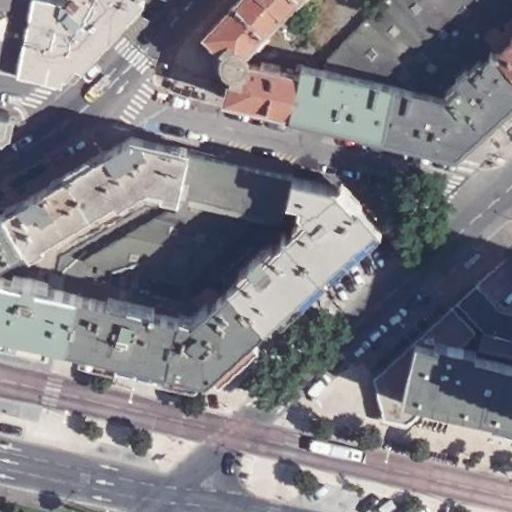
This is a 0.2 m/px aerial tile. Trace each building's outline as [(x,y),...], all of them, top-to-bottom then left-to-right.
[(0,0),(0,58),(68,73),(70,71),(135,0),(0,0)] [(282,14),(267,0),(241,0),(208,35),(223,50),(221,59),(223,69),(232,80),(226,99),(291,114),(301,74),(247,62),(246,53),(282,14)] [(267,0),(282,14),(295,0),(267,0)] [(511,1),(510,0),(388,0),(330,59),(328,71),(450,101),(466,85),(461,79),(468,72),(474,76),(496,55),(495,54),(478,35),(494,21),(501,27),(511,16),(511,1)] [(496,55),(511,73),(511,38),(495,54),(496,55)] [(328,71),(317,120),(363,131),(410,142),(457,154),(511,103),(511,73),(496,55),(474,76),(468,72),(461,79),(466,85),(450,101),(328,71)] [(301,74),(291,114),(317,120),(328,71),(303,66),(301,74)] [(131,137),(6,211),(25,244),(31,254),(46,246),(44,240),(90,213),(94,219),(147,187),(162,191),(161,195),(177,199),(189,151),(131,137)] [(204,154),(189,151),(177,199),(174,211),(146,205),(60,256),(55,273),(67,275),(82,279),(195,301),(282,221),(285,205),(292,176),(204,154)] [(231,287),(266,324),(376,222),(360,205),(355,208),(334,184),(292,176),(285,205),(300,208),(306,215),(288,233),(283,230),(248,263),(252,267),(231,287)] [(25,244),(6,211),(0,214),(0,329),(67,344),(82,279),(67,275),(64,290),(48,285),(51,272),(41,270),(37,282),(24,279),(29,260),(12,257),(7,278),(0,275),(0,261),(16,253),(15,249),(25,244)] [(474,333),(452,307),(374,378),(385,419),(409,424),(428,407),(511,426),(511,255),(459,301),(485,331),(480,350),(511,357),(511,365),(463,354),(465,342),(474,333)] [(82,279),(67,344),(207,376),(266,324),(231,287),(204,311),(195,301),(82,279)]
